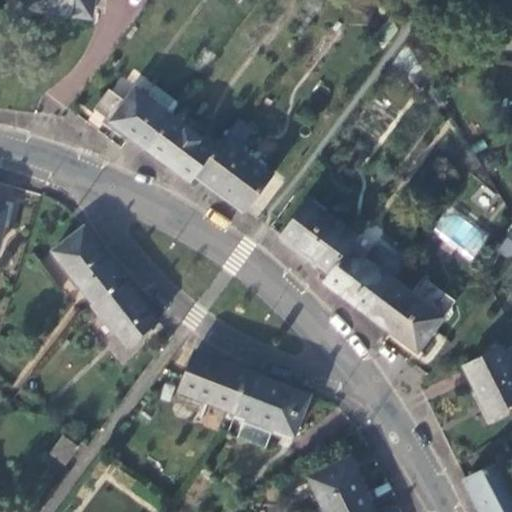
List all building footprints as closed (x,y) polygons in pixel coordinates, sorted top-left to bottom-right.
[(30,18),(88,27),(91,0),(17,0),(16,6),(31,8),(30,18)] [(416,71),(406,55),(390,75),(412,84),(416,71)] [(108,131),(146,160),(172,126),(179,116),(153,96),(144,107),(133,98),(108,131)] [(146,160),(190,193),(197,184),(215,159),(172,126),(146,160)] [(197,184),(245,220),(272,185),(237,159),(251,140),(237,129),(215,159),(197,184)] [(282,245),(330,282),(348,258),(356,246),(308,210),(282,245)] [(511,227),(498,249),(511,258),(511,227)] [(123,287),(83,236),(51,261),(91,312),(123,287)] [(324,291),(368,324),(393,291),(409,269),(396,260),(393,264),(381,255),(374,255),(364,269),(348,258),(330,282),(324,291)] [(157,332),(123,287),(91,312),(125,357),(157,332)] [(368,324),(418,362),(443,328),(447,331),(452,324),(451,316),(428,299),(420,300),(415,307),(393,291),(368,324)] [(463,377),(490,430),(511,418),(511,380),(500,358),(463,377)] [(249,384),(192,363),(177,404),(234,425),(249,384)] [(307,406),(249,384),(234,425),(244,428),(237,448),(264,458),(272,439),(292,446),(307,406)] [(62,447),(50,463),(64,473),(76,457),(62,447)] [(369,511),(348,467),(307,487),(319,511),(369,511)] [(464,489),(475,511),(511,511),(511,489),(502,470),(464,489)]
